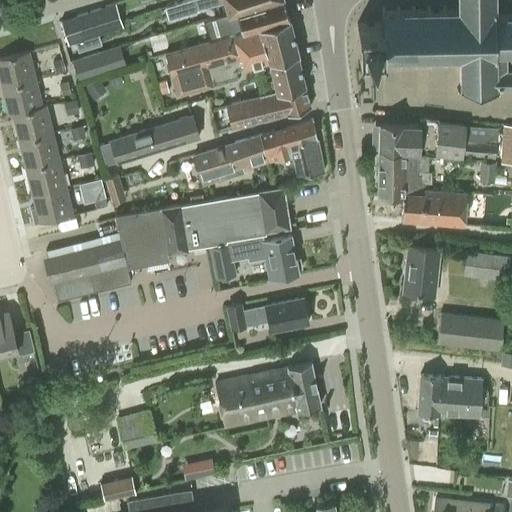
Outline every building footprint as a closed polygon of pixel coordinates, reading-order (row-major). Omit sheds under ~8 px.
[(225,0),(229,12),(266,0),(188,0),(176,4),(179,14),(198,9),(198,8),(224,0),(225,0)] [(266,0),(229,12),(184,25),(190,44),(241,29),(244,30),(288,16),(283,0),(266,0)] [(383,23),(357,24),(358,51),(377,51),(376,55),(380,57),(383,57),(382,63),(386,62),(387,59),(399,59),(398,62),(402,62),(402,59),(413,59),(413,62),(417,62),(417,58),(428,58),(428,61),(432,61),(432,58),(444,58),(444,61),(447,61),(447,58),(457,58),(457,61),(460,61),(460,84),(457,88),(459,90),(463,87),(496,87),(499,91),(501,89),(499,85),(511,85),(511,14),(496,15),(495,0),(459,0),(459,7),(456,7),(456,10),(446,10),(446,7),(442,7),(442,11),(431,11),(431,8),(427,8),(427,11),(415,11),(415,8),(412,8),(412,11),(400,11),(400,8),(397,8),(397,11),(386,12),(386,8),(383,8),(383,23)] [(113,29),(106,6),(88,12),(95,35),(113,29)] [(68,43),(95,35),(88,12),(61,20),(68,43)] [(288,19),(165,53),(171,75),(176,95),(212,86),(208,66),(240,58),(243,69),(296,54),(298,53),(288,19)] [(78,78),(108,68),(103,50),(72,59),(78,78)] [(0,83),(1,88),(3,88),(36,80),(29,51),(0,57),(0,83)] [(55,71),(64,69),(61,58),(52,60),(55,71)] [(270,69),(276,91),(303,83),(298,62),(270,69)] [(84,86),(91,95),(103,86),(96,76),(84,86)] [(4,101),(7,113),(13,112),(42,105),(36,80),(3,88),(6,100),(4,101)] [(168,90),(165,80),(160,82),(162,92),(168,90)] [(70,92),(67,82),(60,83),(63,94),(70,92)] [(310,106),(303,83),(276,91),(239,101),(225,105),(231,126),(310,106)] [(75,100),(64,102),(67,113),(78,111),(75,100)] [(15,126),(18,140),(20,140),(53,132),(46,104),(42,105),(13,112),(17,125),(15,126)] [(105,164),(116,160),(117,162),(198,136),(191,115),(110,141),(99,145),(105,164)] [(323,172),(312,119),(260,134),(265,158),(266,162),(291,155),(297,175),(323,172)] [(379,123),(379,150),(417,154),(428,155),(428,153),(462,157),(463,154),(495,158),(497,142),(464,139),(466,124),(439,121),(437,133),(419,132),(420,125),(379,123)] [(81,125),(72,128),(74,137),(84,135),(81,125)] [(511,125),(504,125),(502,163),(511,163),(511,125)] [(26,166),(60,158),(53,132),(20,140),(23,151),(21,152),(25,166),(26,166)] [(201,185),(243,173),(241,164),(265,158),(260,134),(192,155),(201,185)] [(423,191),(423,190),(423,183),(429,183),(430,174),(421,173),(421,176),(417,175),(417,154),(379,150),(378,193),(403,194),(403,189),(423,191)] [(91,151),(79,154),(82,166),(94,163),(91,151)] [(28,180),(31,194),(33,193),(66,185),(60,158),(26,166),(30,179),(28,180)] [(493,181),(495,161),(481,160),(479,179),(493,181)] [(109,194),(123,190),(117,173),(104,177),(109,194)] [(32,225),(73,215),(66,185),(33,193),(37,207),(35,207),(35,209),(29,211),(32,225)] [(288,228),(284,186),(258,190),(259,192),(181,206),(181,204),(114,214),(120,240),(128,269),(170,262),(168,255),(188,251),(187,247),(226,242),(227,240),(288,228)] [(423,190),(423,191),(403,189),(403,194),(402,219),(464,223),(467,192),(423,190)] [(105,199),(94,201),(96,207),(106,205),(105,199)] [(45,250),(57,300),(59,299),(58,298),(73,294),(73,296),(79,294),(79,293),(93,289),(94,291),(130,282),(118,232),(45,250)] [(261,236),(245,239),(248,255),(249,259),(265,256),(269,277),(297,271),(296,267),(301,266),(299,258),(295,259),(290,235),(262,240),(261,236)] [(245,239),(210,245),(216,277),(234,273),(231,258),(248,255),(245,239)] [(435,295),(439,249),(407,245),(402,291),(435,295)] [(511,280),(511,255),(467,251),(464,275),(511,280)] [(303,296),(251,306),(242,308),(241,301),(226,305),(231,329),(246,326),(246,324),(254,323),(269,319),(271,330),(308,323),(303,296)] [(8,311),(0,312),(0,353),(17,349),(18,354),(33,351),(28,329),(13,333),(8,311)] [(500,348),(503,317),(440,311),(437,342),(500,348)] [(511,351),(501,350),(500,365),(511,365),(511,351)] [(257,373),(267,416),(320,405),(310,361),(257,373)] [(225,426),(267,416),(257,373),(215,382),(225,426)] [(480,389),(481,377),(420,374),(418,412),(487,416),(488,405),(486,405),(486,389),(480,389)] [(25,401),(38,398),(34,378),(21,381),(25,401)] [(156,440),(152,423),(149,409),(118,416),(125,446),(156,440)] [(210,458),(196,461),(199,475),(214,473),(210,458)] [(104,498),(134,491),(131,476),(101,482),(104,498)] [(223,511),(223,509),(207,511),(189,511),(188,502),(192,501),(190,489),(128,500),(129,511),(223,511)] [(467,511),(469,501),(436,497),(434,511),(467,511)] [(335,511),(334,501),(318,504),(319,511),(311,511),(335,511)] [(469,501),(467,511),(502,511),(503,505),(469,501)]
